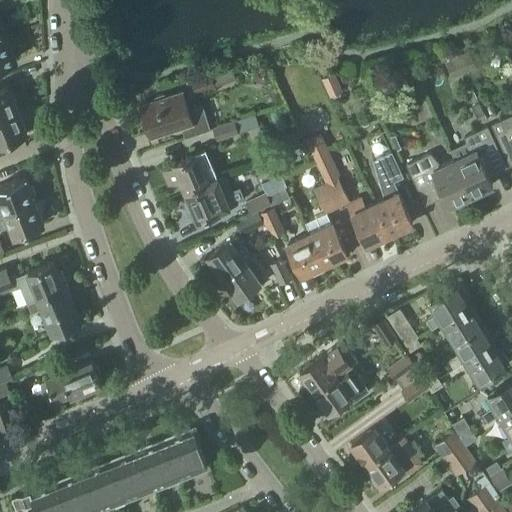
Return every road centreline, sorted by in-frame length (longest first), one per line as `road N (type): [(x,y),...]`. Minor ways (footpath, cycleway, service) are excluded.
road 1 (residential): [(55,0),(77,205),(96,276),(155,392)]
road 2 (residential): [(238,354),(113,147),(68,0)]
road 3 (residential): [(475,236),(238,354)]
road 4 (residential): [(356,511),(238,354)]
road 5 (residential): [(155,392),(0,453)]
road 6 (residential): [(188,376),(267,487)]
